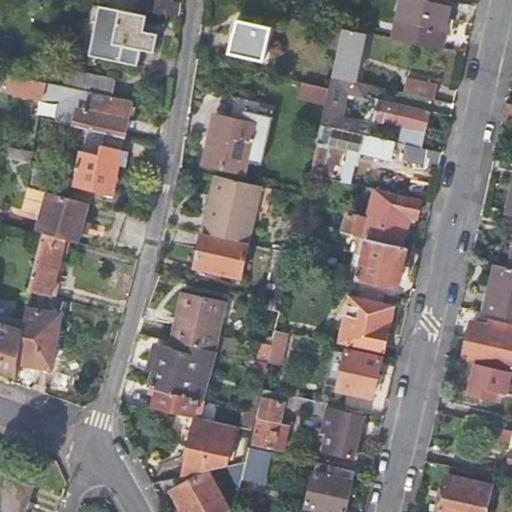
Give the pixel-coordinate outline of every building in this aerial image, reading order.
[(170,0),(138,0),(142,1),(140,9),(168,14),(170,0)] [(452,1),(446,0),(401,0),(393,39),(441,50),(452,1)] [(100,7),(93,40),(141,50),(154,52),(158,23),(145,21),(146,14),(100,7)] [(269,28),(237,21),(230,53),(262,60),(269,28)] [(342,30),(331,27),(329,37),(340,40),(342,30)] [(340,40),(332,76),(354,81),(365,32),(342,30),(340,40)] [(141,50),(93,40),(89,56),(137,66),(141,50)] [(65,86),(114,97),(117,81),(69,71),(65,86)] [(47,83),(10,75),(7,90),(39,96),(43,101),(47,83)] [(329,87),(326,101),(321,123),(370,134),(373,122),(359,119),(342,115),(348,91),(364,96),(366,96),(367,90),(373,91),(375,86),(354,81),(332,76),(329,87)] [(405,93),(435,100),(438,85),(408,78),(405,93)] [(329,87),(304,82),(300,96),(326,101),(329,87)] [(47,83),(43,101),(61,97),(64,86),(47,83)] [(124,139),(132,101),(114,97),(65,86),(64,86),(61,97),(80,101),(89,97),(87,110),(78,108),(73,127),(124,139)] [(359,119),(373,122),(374,119),(378,100),(366,96),(364,96),(359,119)] [(231,97),(227,117),(255,123),(260,103),(231,97)] [(430,114),(401,104),(378,99),(378,100),(374,119),(404,125),(400,143),(409,145),(422,148),(430,114)] [(511,103),(506,102),(502,119),(511,120),(511,103)] [(255,123),(227,117),(215,115),(204,165),(243,173),(255,123)] [(370,134),(321,123),(321,125),(361,134),(370,136),(370,134)] [(317,142),(310,173),(341,180),(347,157),(348,149),(357,151),(361,134),(321,125),(319,131),(333,134),(330,144),(317,142)] [(100,155),(81,152),(79,164),(74,191),(99,196),(100,188),(113,190),(121,148),(102,145),(100,155)] [(438,167),(442,152),(422,148),(409,145),(406,159),(438,167)] [(356,159),(357,151),(348,149),(347,157),(356,159)] [(215,175),(203,232),(248,242),(261,185),(215,175)] [(417,214),(420,198),(376,188),(369,218),(350,214),(346,233),(368,238),(403,246),(409,218),(411,213),(417,214)] [(71,241),(78,242),(89,204),(48,194),(37,231),(43,233),(71,241)] [(299,223),(294,244),(303,247),(308,225),(299,223)] [(248,242),(203,232),(196,267),(241,277),(248,242)] [(29,291),(56,299),(60,283),(55,281),(57,272),(63,273),(71,241),(43,233),(29,291)] [(397,288),(407,247),(403,246),(368,238),(358,280),(397,288)] [(276,248),(265,298),(281,301),(292,252),(276,248)] [(495,264),(484,312),(511,318),(511,267),(509,267),(495,264)] [(173,340),(176,341),(214,350),(225,301),(183,291),(173,340)] [(393,306),(352,297),(342,342),(383,351),(393,306)] [(24,334),(20,364),(54,369),(62,315),(28,310),(24,334)] [(484,317),(483,323),(498,326),(499,321),(484,317)] [(498,326),(483,323),(473,321),(465,356),(511,366),(511,365),(511,323),(499,321),(498,326)] [(0,369),(18,376),(20,364),(24,334),(0,326),(0,369)] [(274,334),(267,362),(266,369),(277,371),(285,337),(274,334)] [(154,370),(149,384),(152,385),(159,387),(202,399),(216,350),(214,350),(176,341),(174,347),(156,343),(149,368),(154,370)] [(381,358),(348,350),(339,389),(372,397),(381,358)] [(257,360),(245,412),(256,415),(262,388),(266,369),(267,362),(257,360)] [(150,393),(157,395),(159,387),(152,385),(150,393)] [(157,395),(154,407),(200,417),(202,399),(159,387),(157,395)] [(276,401),(278,391),(264,388),(253,440),(283,447),(288,425),(279,422),(283,402),(276,401)] [(365,418),(327,409),(323,432),(317,431),(314,445),(357,458),(365,418)] [(245,412),(241,427),(253,429),(256,415),(245,412)] [(195,419),(183,476),(207,471),(227,466),(228,458),(235,425),(195,419)] [(241,427),(235,425),(228,458),(234,459),(241,427)] [(270,481),(276,449),(252,444),(245,476),(270,481)] [(326,511),(345,511),(354,471),(316,462),(306,508),(326,511)] [(183,476),(167,480),(185,511),(230,511),(207,471),(183,476)] [(3,472),(0,481),(0,511),(26,511),(36,484),(17,477),(3,472)] [(484,511),(490,486),(447,476),(438,511),(484,511)]
